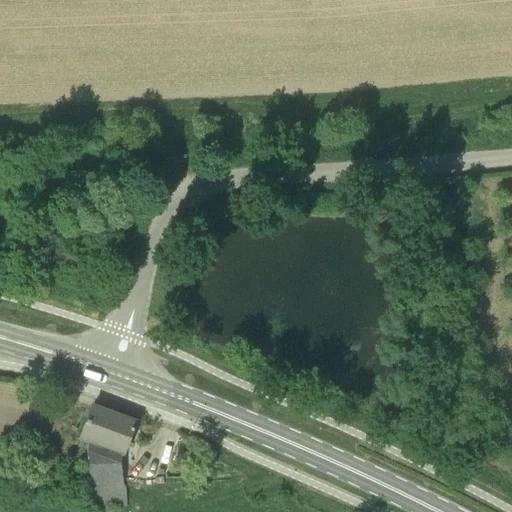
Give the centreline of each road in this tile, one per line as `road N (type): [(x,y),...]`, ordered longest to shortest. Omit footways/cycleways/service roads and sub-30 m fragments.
road 1 (track): [(179,195),(180,171),(205,153),(511,108)]
road 2 (primary): [(439,511),(112,373)]
road 3 (unclassified): [(511,157),(233,178)]
road 4 (unclassified): [(233,178),(205,182),(168,204),(131,313)]
